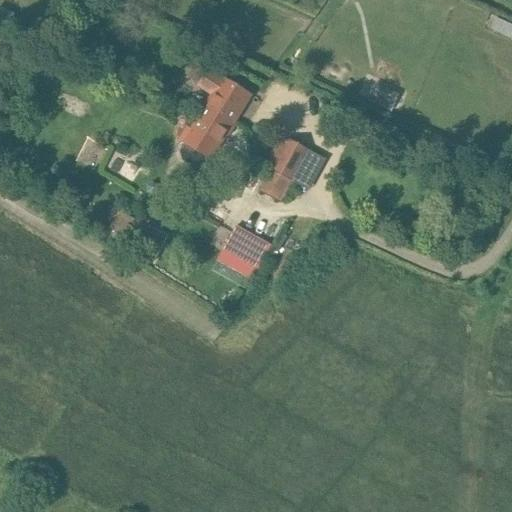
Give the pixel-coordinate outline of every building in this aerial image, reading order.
[(213,96),(199,119),(215,128),(223,115),(234,122),(251,96),(223,79),(224,79),(209,70),(199,86),(213,96)] [(375,86),(369,99),(380,104),(392,109),(398,96),(386,91),(375,86)] [(233,124),(234,122),(223,115),(215,128),(199,119),(192,131),(188,129),(181,140),(184,141),(211,158),(225,136),(230,139),(238,127),(233,124)] [(277,143),(265,165),(272,169),(293,180),(308,188),(324,157),(289,139),(285,147),(277,143)] [(272,169),(260,192),(280,203),(293,180),(272,169)] [(153,182),(148,185),(148,191),(153,194),(158,191),(158,185),(153,182)] [(151,229),(132,219),(119,244),(138,255),(151,229)] [(221,251),(216,260),(247,278),(251,280),(269,247),(235,227),(221,251)]
